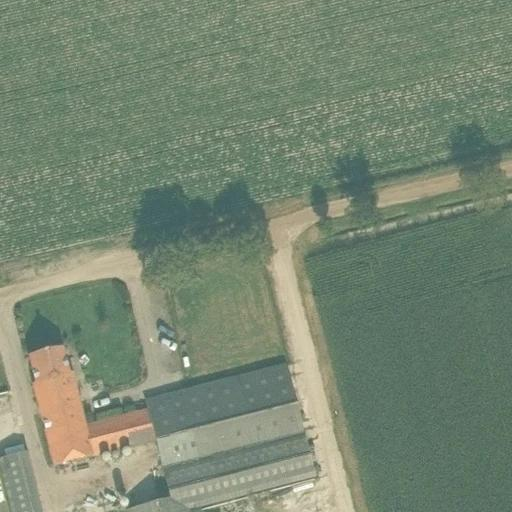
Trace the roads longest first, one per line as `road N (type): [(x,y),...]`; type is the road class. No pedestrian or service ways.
road 1 (track): [(511,177),(126,268)]
road 2 (unclassified): [(0,298),(126,268)]
